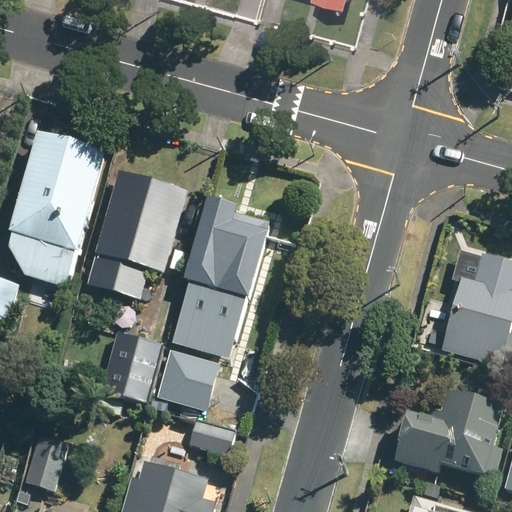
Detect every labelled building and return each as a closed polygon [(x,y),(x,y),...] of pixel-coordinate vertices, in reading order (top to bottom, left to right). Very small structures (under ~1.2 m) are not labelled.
[(41,138),(14,237),(17,238),(13,250),(28,279),(71,291),(108,156),(41,138)] [(190,194),(122,176),(91,289),(142,303),(151,272),(167,276),(190,194)] [(241,211),(210,202),(184,296),(249,314),(273,226),(239,217),(241,211)] [(475,285),(461,282),(447,338),(422,331),(419,341),(511,367),(511,336),(505,335),(511,308),(511,297),(507,296),(511,279),(511,273),(480,265),(475,285)] [(23,286),(0,279),(0,324),(10,327),(23,286)] [(197,323),(178,318),(173,336),(191,342),(197,323)] [(244,335),(206,324),(199,350),(237,360),(244,335)] [(167,349),(120,336),(103,394),(150,408),(167,349)] [(408,415),(397,460),(436,471),(439,460),(495,476),(501,452),(488,449),(502,401),(479,394),(477,403),(448,395),(442,415),(433,413),(430,422),(408,415)] [(24,403),(4,396),(0,409),(0,429),(14,434),(24,403)] [(237,435),(196,424),(191,445),(232,456),(237,435)] [(69,446),(42,437),(27,484),(54,493),(69,446)] [(209,481),(148,465),(140,495),(132,493),(127,511),(217,511),(219,506),(204,502),(209,481)] [(461,511),(414,500),(411,511),(461,511)]
